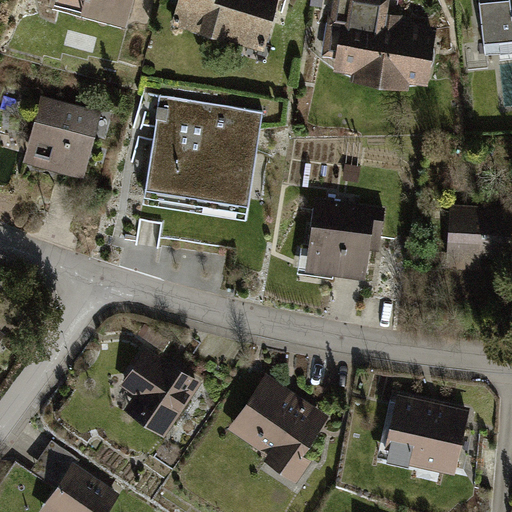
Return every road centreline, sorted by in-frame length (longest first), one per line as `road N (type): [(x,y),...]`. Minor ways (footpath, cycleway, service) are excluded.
road 1 (residential): [(113,278),(376,341),(511,347)]
road 2 (residential): [(113,278),(0,428)]
road 3 (residential): [(0,232),(113,278)]
